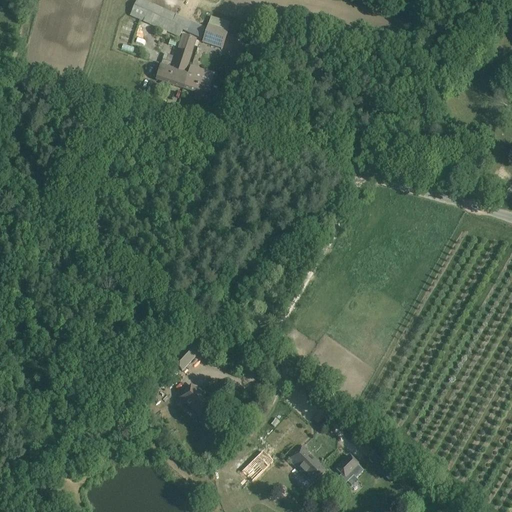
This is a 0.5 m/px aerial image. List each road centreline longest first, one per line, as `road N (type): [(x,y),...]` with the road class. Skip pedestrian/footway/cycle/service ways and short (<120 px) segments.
road 1 (tertiary): [(511,218),(0,72)]
road 2 (track): [(104,101),(77,179),(0,301)]
road 3 (track): [(254,370),(365,175)]
